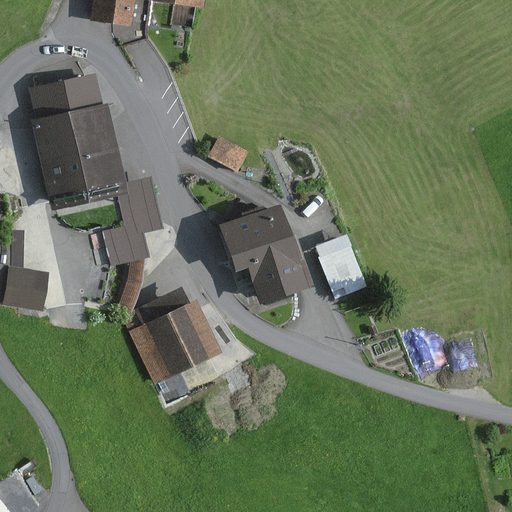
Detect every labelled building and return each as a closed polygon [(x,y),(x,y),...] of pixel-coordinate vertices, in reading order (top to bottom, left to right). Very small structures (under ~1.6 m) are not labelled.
[(84,0),(80,20),(119,22),(122,0),(84,0)] [(91,110),(21,123),(37,201),(107,187),(91,110)] [(116,227),(95,231),(103,267),(141,259),(135,234),(150,231),(139,176),(106,183),(116,227)] [(262,208),(204,229),(218,267),(241,259),(256,300),(291,287),(262,208)] [(350,228),(317,239),(335,293),(369,281),(350,228)] [(7,300),(46,306),(52,266),(13,260),(7,300)] [(123,320),(152,386),(206,362),(177,296),(123,320)]
